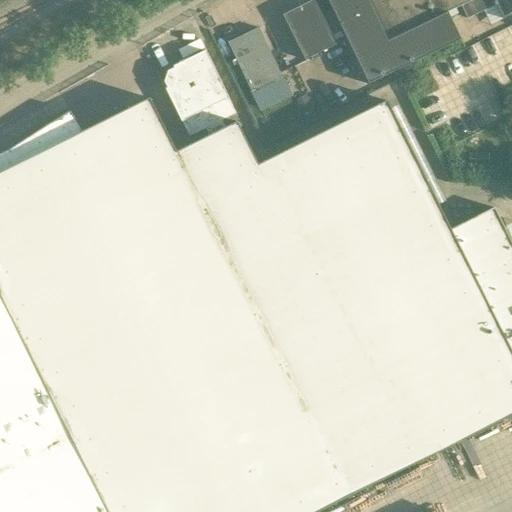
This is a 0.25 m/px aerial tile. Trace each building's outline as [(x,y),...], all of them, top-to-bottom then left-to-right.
[(472,0),(328,0),(368,83),(460,39),(447,13),(472,0)] [(484,12),(479,0),(474,0),(461,7),(467,19),(484,12)] [(511,0),(492,0),(503,20),(511,15),(511,0)] [(335,45),(313,1),(282,16),(305,60),(335,45)] [(282,78),(258,29),(227,44),(251,93),(282,78)] [(236,114),(204,52),(173,68),(174,70),(167,73),(164,83),(167,89),(165,90),(188,138),(198,133),(203,143),(177,156),(149,99),(0,173),(0,300),(105,511),(317,511),(511,415),(511,245),(494,209),(450,230),(386,102),(258,166),(236,123),(225,128),(222,121),(236,114)]
